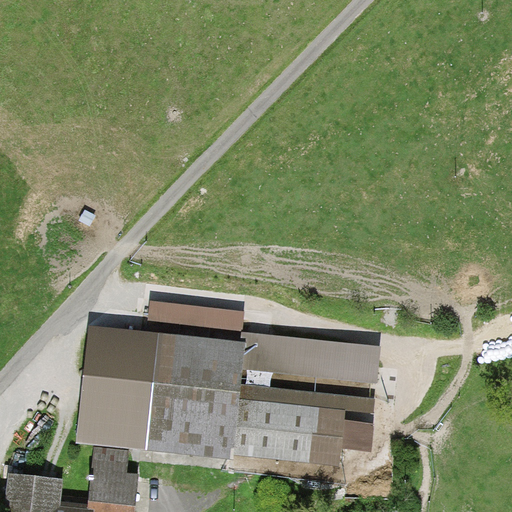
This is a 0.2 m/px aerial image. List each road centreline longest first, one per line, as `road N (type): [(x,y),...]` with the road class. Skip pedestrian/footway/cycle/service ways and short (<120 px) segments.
road 1 (track): [(360,0),(98,276)]
road 2 (residential): [(0,383),(98,276)]
